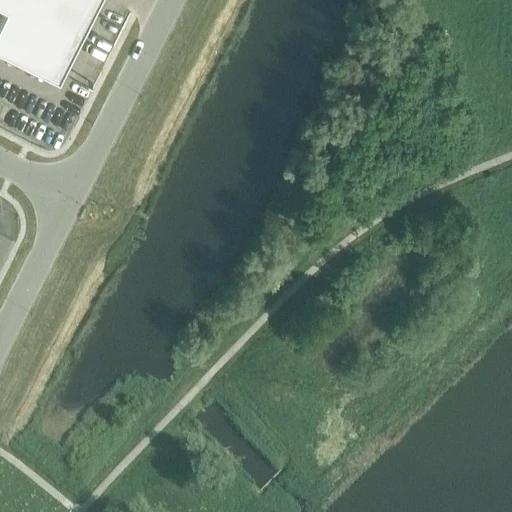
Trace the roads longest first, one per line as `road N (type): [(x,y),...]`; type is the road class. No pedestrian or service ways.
road 1 (unclassified): [(68,196),(169,0)]
road 2 (unclassified): [(0,336),(68,196)]
